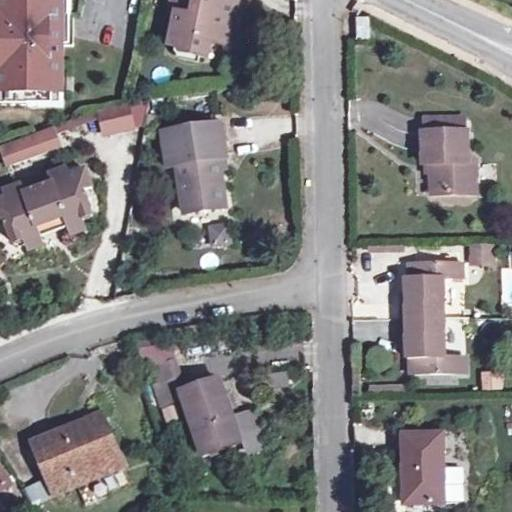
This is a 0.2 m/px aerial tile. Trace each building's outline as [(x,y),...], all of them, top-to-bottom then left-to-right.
[(0,0),(0,92),(28,93),(28,106),(63,106),(64,17),(71,17),(71,0),(0,0)] [(217,39),(224,41),(230,18),(247,24),(254,1),(251,0),(229,0),(228,4),(215,0),(170,0),(169,6),(177,9),(169,40),(185,46),(183,50),(211,59),(217,39)] [(357,38),(369,38),(368,17),(356,18),(357,38)] [(262,30),(247,24),(230,18),(224,41),(256,51),(262,30)] [(122,107),(94,116),(101,138),(129,129),(122,107)] [(467,112),(426,111),(427,165),(436,165),(437,195),(480,195),(479,161),(471,162),(471,132),(466,131),(467,112)] [(55,127),(3,140),(9,163),(61,149),(55,127)] [(217,164),(227,163),(224,128),(162,133),(164,170),(176,169),(181,217),(221,214),(218,176),(217,164)] [(228,175),(227,163),(217,164),(218,176),(228,175)] [(60,223),(64,231),(80,225),(90,221),(81,197),(88,195),(82,176),(62,182),(60,176),(45,180),(47,186),(23,195),(21,189),(6,193),(7,201),(0,203),(0,226),(2,226),(11,251),(20,247),(37,241),(34,231),(60,223)] [(211,247),(233,243),(228,220),(207,224),(211,247)] [(37,241),(64,231),(60,223),(34,231),(37,241)] [(83,236),(80,225),(64,231),(68,241),(83,236)] [(41,250),(37,241),(20,247),(22,258),(41,250)] [(490,246),(470,246),(470,261),(490,261),(490,246)] [(462,257),(404,255),(404,270),(401,270),(401,283),(401,298),(397,298),(397,319),(397,339),(406,339),(406,367),(408,367),(408,381),(443,381),(463,381),(463,365),(443,365),(442,326),(442,273),(462,273),(462,257)] [(444,313),(463,312),(461,278),(442,280),(444,313)] [(501,388),(501,370),(479,370),(480,388),(501,388)] [(167,398),(182,393),(177,378),(162,383),(167,398)] [(219,382),(182,393),(198,447),(236,437),(219,382)] [(50,499),(69,490),(65,481),(110,460),(90,420),(26,452),(50,499)] [(440,435),(401,436),(401,504),(440,503),(440,435)] [(65,481),(69,490),(114,468),(110,460),(65,481)] [(1,464),(0,464),(0,493),(13,485),(1,464)]
